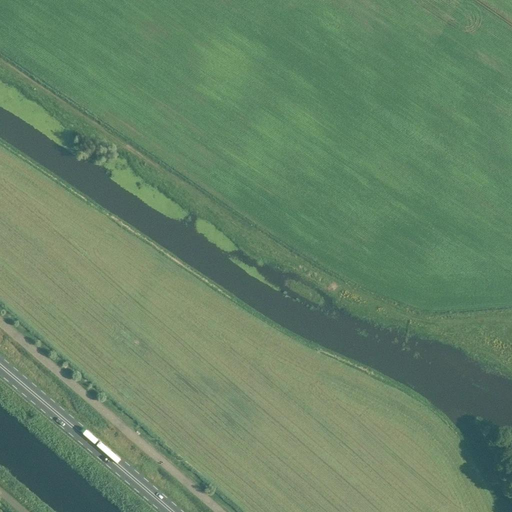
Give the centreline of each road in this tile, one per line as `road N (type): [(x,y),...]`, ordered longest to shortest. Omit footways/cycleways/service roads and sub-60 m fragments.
road 1 (track): [(511,315),(432,321),(332,283),(0,61)]
road 2 (unclassified): [(218,511),(0,324)]
road 3 (primary): [(171,511),(0,365)]
